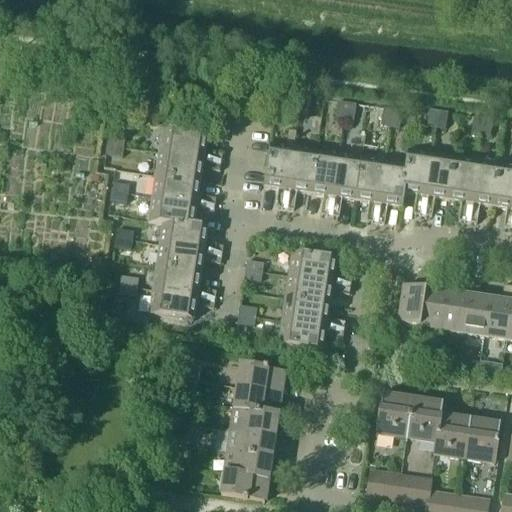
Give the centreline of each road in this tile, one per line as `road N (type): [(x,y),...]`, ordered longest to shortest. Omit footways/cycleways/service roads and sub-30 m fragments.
road 1 (residential): [(304,499),(321,402),(348,368),(370,246)]
road 2 (residential): [(370,246),(414,238),(511,251)]
road 3 (residential): [(239,225),(370,246)]
